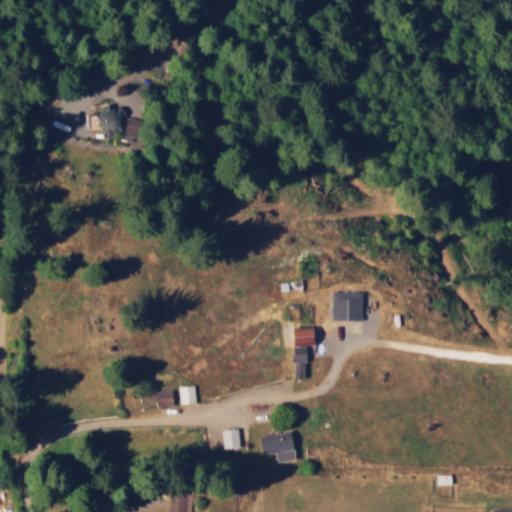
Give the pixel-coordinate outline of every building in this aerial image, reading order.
[(93,115),(108,134),(127,118),(112,100),(93,115)] [(139,118),(124,117),(123,136),(138,137),(139,118)] [(360,319),(361,290),(330,290),(330,318),(360,319)] [(291,344),(312,343),(312,326),(291,327),(291,344)] [(305,361),(304,346),(291,346),(291,361),(305,361)] [(302,362),(292,362),(292,378),(302,378),(302,362)] [(176,386),(179,403),(194,401),(192,384),(176,386)] [(154,406),(172,404),(170,388),(152,391),(154,406)] [(219,429),(221,448),(238,446),(236,427),(219,429)] [(257,436),(262,455),(292,448),(288,430),(257,436)] [(182,511),(185,489),(169,488),(167,511),(177,511),(182,511)]
